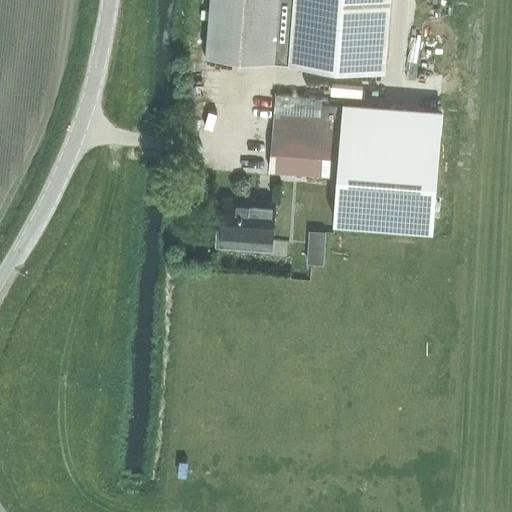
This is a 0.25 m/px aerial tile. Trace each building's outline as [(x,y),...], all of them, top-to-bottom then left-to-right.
[(210,0),(210,10),(202,9),(201,17),(209,18),(207,54),(385,68),(390,0),(210,0)] [(256,92),(292,79),(288,68),(252,81),(256,92)] [(205,69),(204,83),(229,84),(229,70),(205,69)] [(276,93),(274,111),(321,115),(321,103),(322,97),(276,93)] [(321,103),(321,115),(334,116),(340,116),(341,104),(321,103)] [(330,174),(334,116),(321,115),(274,111),(270,169),(330,174)] [(442,127),(342,120),(334,219),(434,227),(442,127)] [(249,145),(245,162),(261,165),(265,148),(249,145)] [(224,198),(221,237),(273,240),(276,203),(224,198)]
